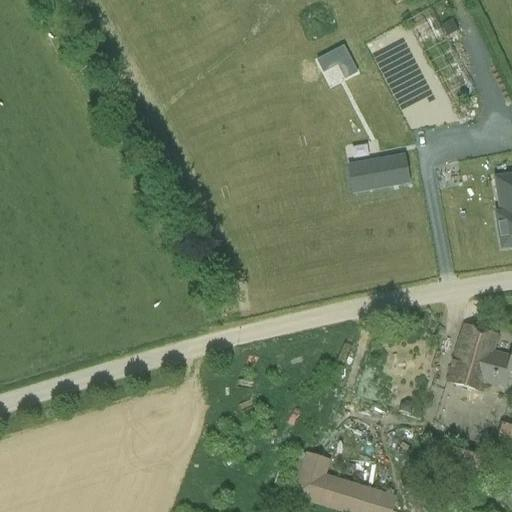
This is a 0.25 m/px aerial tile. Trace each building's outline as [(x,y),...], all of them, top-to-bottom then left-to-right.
[(371,27),(362,30),(378,74),(387,71),(371,27)] [(347,166),(352,194),(408,184),(403,156),(347,166)] [(511,176),(494,179),(500,215),(496,216),(501,250),(511,247),(511,176)] [(511,346),(509,356),(495,351),(499,337),(462,327),(445,384),(482,395),(485,385),(505,390),(510,374),(511,374),(511,346)] [(407,403),(401,405),(398,413),(409,416),(413,405),(407,403)] [(511,464),(511,427),(501,424),(490,458),(511,464)] [(477,495),(489,461),(428,442),(416,477),(447,485),(450,484),(452,478),(464,483),(462,490),(477,495)] [(334,511),(391,511),(396,497),(326,475),(330,461),(305,453),(291,498),(334,511)]
